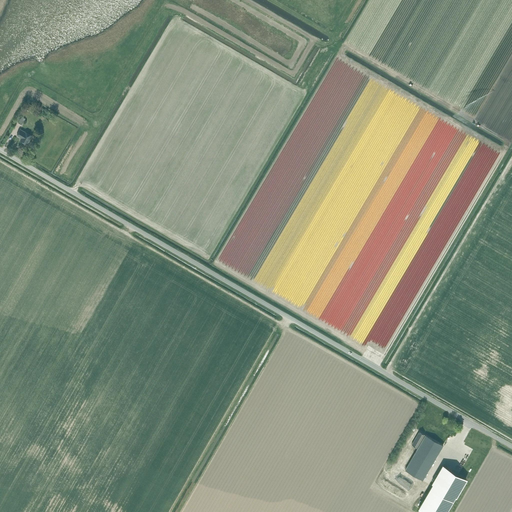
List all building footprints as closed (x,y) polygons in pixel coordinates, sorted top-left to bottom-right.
[(25,108),(30,111),(34,105),(28,102),(25,108)] [(32,135),(25,131),(25,132),(20,129),(17,135),(21,138),(20,140),(27,144),(32,135)] [(416,448),(424,434),(419,431),(411,444),(416,447),(415,448),(416,448)] [(425,435),(418,448),(405,470),(423,480),(443,445),(425,435)] [(425,511),(446,511),(466,478),(443,465),(418,508),(425,511)]
